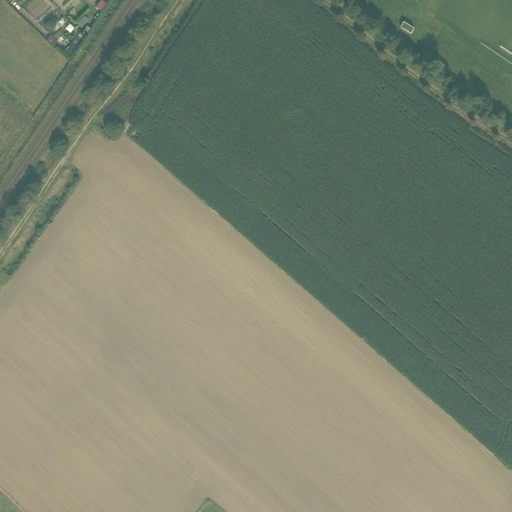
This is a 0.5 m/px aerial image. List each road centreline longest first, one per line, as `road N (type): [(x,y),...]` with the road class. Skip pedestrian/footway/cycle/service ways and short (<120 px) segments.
road 1 (track): [(0,266),(183,0)]
road 2 (track): [(324,0),(511,142)]
